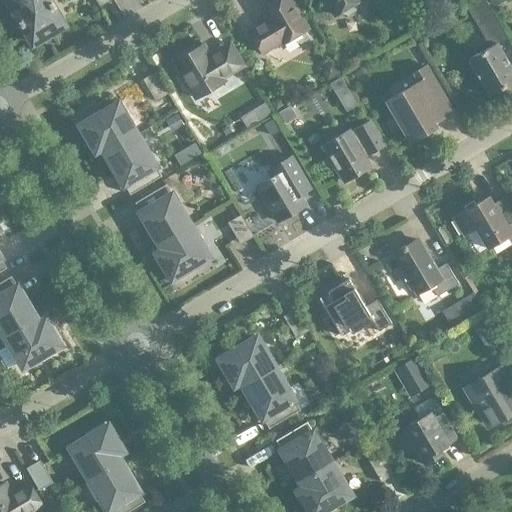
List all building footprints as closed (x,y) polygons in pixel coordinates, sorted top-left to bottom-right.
[(31,0),(7,0),(15,12),(19,9),(18,8),(31,0)] [(51,1),(49,0),(31,0),(18,8),(19,9),(24,17),(18,21),(22,27),(23,26),(33,43),(64,25),(54,8),(55,7),(52,1),(51,1)] [(294,37),(298,42),(301,43),(307,39),(308,36),(305,31),(309,28),(291,0),(277,0),(262,9),(267,19),(249,30),(263,53),(281,42),(282,44),(294,37)] [(342,11),(344,13),(348,14),(355,10),(356,6),(355,3),(360,0),(325,0),(335,15),(342,11)] [(485,0),(466,0),(463,2),(477,26),(495,16),(485,0)] [(505,0),(487,0),(493,10),(507,2),(505,0)] [(209,55),(203,44),(174,61),(182,75),(180,78),(186,87),(190,87),(196,98),(224,81),(222,78),(243,65),(230,43),(209,55)] [(511,81),(511,68),(497,43),(468,60),(489,96),(511,81)] [(410,142),(436,127),(434,122),(453,111),(425,65),(413,72),(419,81),(386,101),(410,142)] [(155,72),(144,79),(156,100),(168,93),(155,72)] [(330,86),(347,114),(358,107),(341,79),(330,86)] [(284,106),(281,100),(275,99),(269,102),(275,112),(284,106)] [(264,102),(251,110),(259,123),(272,115),(264,102)] [(102,147),(105,152),(137,134),(118,103),(101,112),(99,108),(78,121),(96,150),(102,147)] [(278,115),(285,126),(297,119),(290,108),(278,115)] [(177,115),(165,122),(171,134),(184,127),(177,115)] [(344,181),(370,166),(365,157),(384,146),(369,120),(356,128),(357,129),(350,133),(348,130),(323,145),(330,157),(325,159),(332,171),(336,168),(344,181)] [(273,122),(263,128),(270,140),(280,134),(273,122)] [(161,175),(137,134),(105,152),(130,194),(161,175)] [(277,221),(305,205),(299,195),(311,187),(292,156),(270,169),(274,176),(257,187),(277,221)] [(135,202),(159,243),(190,225),(166,184),(135,202)] [(247,195),(249,198),(257,194),(255,190),(247,195)] [(493,204),(488,196),(453,217),(464,235),(471,231),(481,247),(486,244),(488,247),(511,233),(511,209),(505,197),(493,204)] [(250,216),(255,224),(261,220),(256,212),(250,216)] [(241,216),(229,223),(241,243),(253,236),(241,216)] [(209,256),(190,225),(159,243),(163,249),(156,253),(174,283),(195,270),(193,266),(209,256)] [(436,269),(419,240),(406,247),(405,245),(393,253),(407,276),(403,278),(410,289),(413,287),(417,293),(431,285),(438,296),(458,283),(446,263),(436,269)] [(0,281),(0,327),(4,335),(35,317),(11,275),(0,281)] [(365,306),(349,279),(319,296),(331,317),(327,320),(335,334),(339,331),(341,335),(350,330),(352,333),(372,321),(378,331),(391,323),(377,299),(365,306)] [(480,308),(471,292),(450,304),(459,320),(480,308)] [(296,309),(284,316),(296,337),(308,330),(296,309)] [(482,315),(471,322),(475,329),(481,330),(488,326),(482,315)] [(39,322),(35,317),(4,335),(23,367),(40,357),(42,361),(63,349),(45,319),(39,322)] [(241,380),(244,386),(275,368),(256,336),(240,346),(237,342),(217,354),(234,384),(241,380)] [(414,356),(395,368),(403,381),(408,378),(414,389),(428,381),(414,356)] [(489,425),(511,411),(511,389),(507,382),(511,378),(511,366),(509,362),(464,389),(472,403),(476,400),(482,410),(481,411),(489,425)] [(300,409),(275,368),(244,386),(268,427),(300,409)] [(371,384),(375,392),(382,388),(377,380),(371,384)] [(370,394),(367,388),(356,394),(359,400),(370,394)] [(425,464),(443,453),(440,448),(460,436),(444,408),(432,415),(430,412),(404,427),(407,432),(400,436),(408,451),(415,447),(425,464)] [(348,418),(340,433),(358,443),(366,429),(348,418)] [(70,446),(89,478),(120,460),(117,454),(123,450),(105,420),(84,432),(87,437),(70,446)] [(276,440),(300,481),(331,463),(307,421),(276,440)] [(382,453),(370,460),(382,481),(393,474),(382,453)] [(125,511),(145,501),(120,460),(89,478),(109,511),(125,511)] [(40,461),(28,468),(40,488),(52,481),(40,461)] [(350,494),(331,463),(300,481),(304,487),(297,490),(310,511),(329,511),(336,508),(333,504),(350,494)] [(0,511),(46,511),(42,505),(43,504),(30,483),(11,494),(5,483),(0,485),(0,511)]
